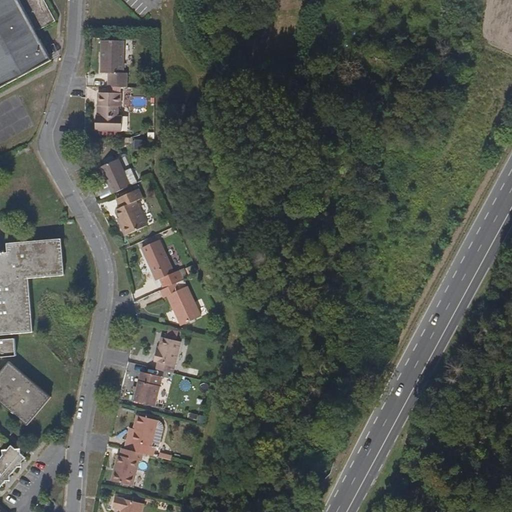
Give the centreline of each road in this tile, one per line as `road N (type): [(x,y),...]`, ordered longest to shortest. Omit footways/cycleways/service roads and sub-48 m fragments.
road 1 (residential): [(72,511),(106,288),(99,244),(48,143),(75,0)]
road 2 (primary): [(511,198),(341,511)]
